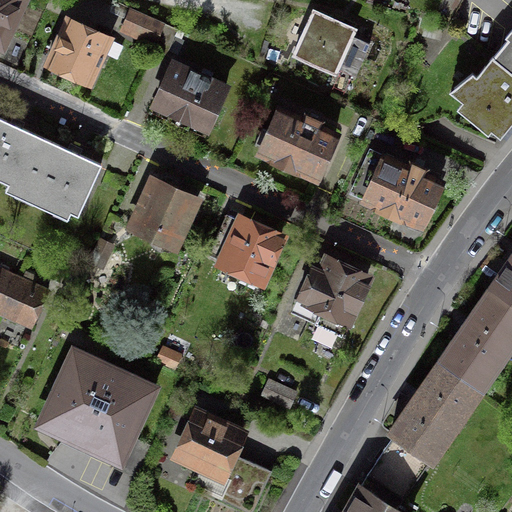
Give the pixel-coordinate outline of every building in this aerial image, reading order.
[(21,0),(0,0),(0,42),(2,44),(21,0)] [(165,23),(131,8),(122,29),(155,44),(165,23)] [(354,29),(314,11),(295,55),(335,73),(337,67),(356,75),(370,43),(352,35),(354,29)] [(111,37),(68,18),(47,64),(90,83),(111,37)] [(176,28),(165,23),(155,44),(167,49),(176,28)] [(493,57),(511,72),(511,39),(509,38),(494,56),(493,55),(492,56),(493,57)] [(473,72),(450,90),(493,125),(490,128),(500,137),(511,122),(511,72),(493,57),(476,76),(473,72)] [(226,85),(175,61),(155,104),(206,128),(226,85)] [(304,120),(281,109),(261,152),(316,177),(336,134),(318,126),(321,121),(306,115),(304,120)] [(52,141),(0,117),(0,179),(37,196),(47,175),(37,170),(40,162),(42,163),(52,141)] [(101,164),(52,141),(42,163),(40,162),(37,170),(47,175),(37,196),(78,215),(101,164)] [(409,167),(370,150),(350,193),(421,225),(441,181),(423,174),(426,169),(411,162),(409,167)] [(195,199),(153,180),(133,225),(175,244),(195,199)] [(242,214),(231,209),(228,215),(227,214),(209,253),(241,268),(237,278),(258,287),(280,239),(239,220),(242,214)] [(112,245),(101,240),(94,255),(106,260),(112,245)] [(511,301),(511,256),(491,287),(511,301)] [(367,278),(327,260),(321,272),(312,268),(300,295),(324,306),(316,322),(341,334),(367,278)] [(0,309),(16,275),(0,267),(0,309)] [(48,290),(16,275),(0,309),(0,312),(31,327),(48,290)] [(481,387),(511,342),(511,301),(491,287),(441,360),(481,387)] [(154,387),(75,350),(41,423),(67,434),(118,458),(116,463),(140,474),(153,446),(131,436),(154,387)] [(441,360),(390,433),(394,435),(368,474),(359,489),(397,511),(398,511),(395,510),(481,387),(441,360)] [(296,392),(269,379),(262,394),(289,406),(296,392)] [(215,420),(197,411),(177,453),(199,463),(189,484),(249,511),(252,511),(269,476),(230,458),(242,432),(230,426),(231,424),(216,417),(215,420)] [(397,511),(359,489),(345,511),(397,511)]
